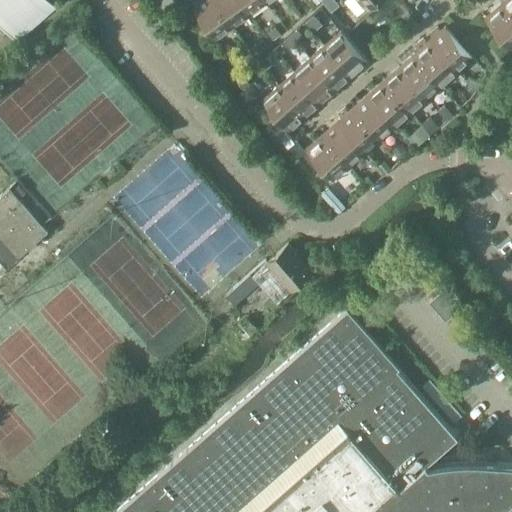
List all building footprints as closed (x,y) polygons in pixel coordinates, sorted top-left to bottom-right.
[(55,5),(50,0),(0,0),(0,18),(17,38),(55,5)] [(233,24),(216,0),(195,0),(192,3),(215,37),(233,24)] [(241,0),(216,0),(233,24),(250,12),(241,0)] [(266,0),(241,0),(250,12),(266,1),(266,0)] [(359,0),(367,8),(375,0),(359,0)] [(511,0),(503,0),(501,2),(511,14),(511,0)] [(511,46),(511,14),(501,2),(485,16),(511,47),(511,46)] [(433,35),(429,38),(457,69),(473,55),(445,24),(440,29),(437,26),(430,32),(433,35)] [(297,28),(290,34),(297,41),(304,35),(297,28)] [(341,29),(325,43),(352,74),(368,60),(341,29)] [(297,41),(290,34),(283,40),(290,47),(297,41)] [(429,38),(414,52),(441,83),(457,69),(429,38)] [(325,43),(310,57),(337,88),(352,74),(325,43)] [(244,55),(250,63),(256,58),(251,51),(244,55)] [(414,52),(399,65),(426,96),(441,83),(414,52)] [(265,55),(258,61),(264,68),(265,68),(272,63),(265,55)] [(310,57),(294,70),(321,101),(337,88),(310,57)] [(264,68),(258,61),(250,68),(256,75),(264,68)] [(399,65),(383,79),(410,110),(426,96),(399,65)] [(294,70),(279,84),(306,115),(321,101),(294,70)] [(237,79),(243,87),(249,82),(244,74),(237,79)] [(476,90),(480,82),(471,77),(466,80),(476,90)] [(383,79),(368,92),(395,123),(410,110),(383,79)] [(306,115),(279,84),(263,98),(290,129),(306,115)] [(368,92),(353,106),(380,137),(395,123),(368,92)] [(437,109),(447,119),(454,113),(444,103),(437,109)] [(341,116),(337,119),(365,150),(380,137),(353,106),(348,109),(345,106),(338,112),(341,116)] [(337,119),(322,133),(349,164),(365,150),(337,119)] [(296,140),(287,130),(280,136),(289,146),(290,145),(293,143),(296,140)] [(422,139),(415,131),(407,137),(415,145),(422,139)] [(349,164),(322,133),(306,147),(333,178),(349,164)] [(293,143),(290,145),(298,155),(305,149),(297,139),(296,140),(293,143)] [(396,146),(392,150),(400,159),(409,151),(405,147),(396,146)] [(385,173),(391,167),(384,159),(378,165),(385,173)] [(48,230),(19,196),(10,186),(0,195),(0,254),(8,264),(48,230)] [(346,206),(328,186),(321,192),(339,212),(346,206)] [(267,261),(291,288),(312,269),(288,242),(267,261)] [(259,261),(207,307),(207,308),(207,309),(221,324),(230,315),(217,300),(260,263),(259,261)] [(458,308),(441,289),(429,300),(446,319),(458,308)] [(445,511),(486,509),(500,510),(511,499),(511,462),(483,460),(456,461),(429,465),(427,462),(458,435),(347,307),(157,473),(112,511),(445,511)] [(232,330),(239,338),(252,327),(245,319),(232,330)]
